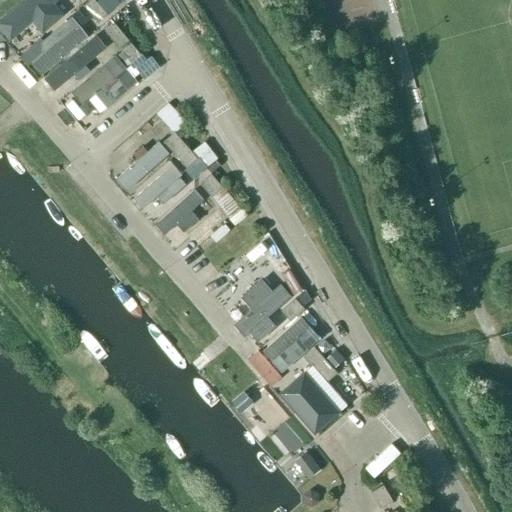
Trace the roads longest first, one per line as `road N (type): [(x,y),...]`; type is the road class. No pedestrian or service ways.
road 1 (unclassified): [(404,414),(193,69)]
road 2 (residential): [(242,350),(81,158)]
road 3 (residential): [(81,158),(193,69)]
road 4 (residential): [(358,511),(340,460),(404,414)]
